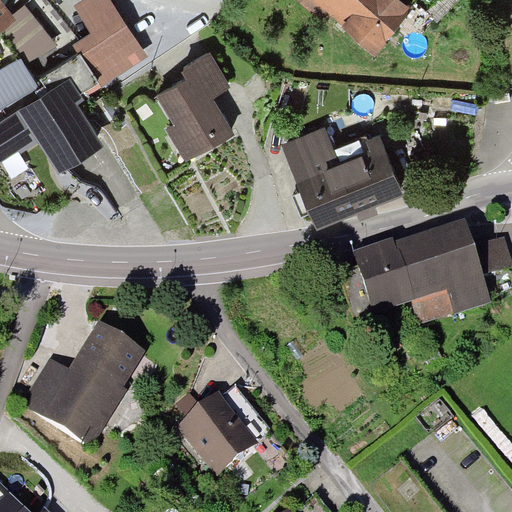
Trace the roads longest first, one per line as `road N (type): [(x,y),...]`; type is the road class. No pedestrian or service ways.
road 1 (tertiary): [(511,187),(332,240),(200,258),(42,254)]
road 2 (residential): [(42,254),(36,298),(0,389)]
